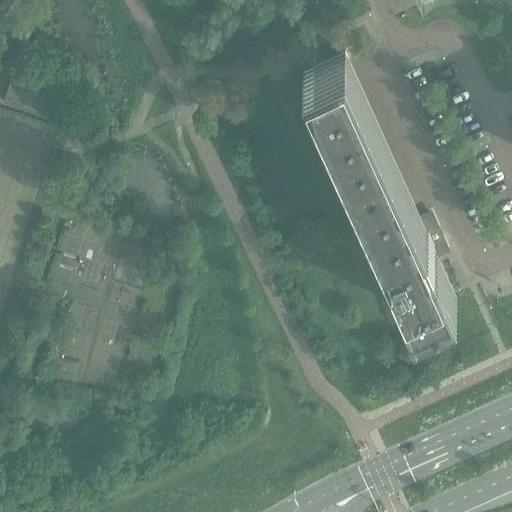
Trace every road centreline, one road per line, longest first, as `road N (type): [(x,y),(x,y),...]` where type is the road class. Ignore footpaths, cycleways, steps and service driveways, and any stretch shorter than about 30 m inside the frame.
road 1 (residential): [(401,52),(383,62),(483,266),(511,254)]
road 2 (secondary): [(511,416),(308,511)]
road 3 (residential): [(488,115),(453,41),(436,38),(401,52)]
